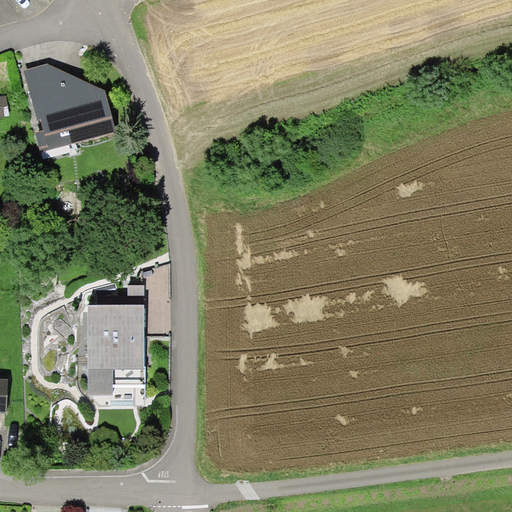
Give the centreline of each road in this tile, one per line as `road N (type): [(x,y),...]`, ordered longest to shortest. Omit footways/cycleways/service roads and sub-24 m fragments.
road 1 (residential): [(181,490),(182,232),(104,5)]
road 2 (unclassified): [(181,490),(511,463)]
road 3 (residential): [(0,483),(181,490)]
